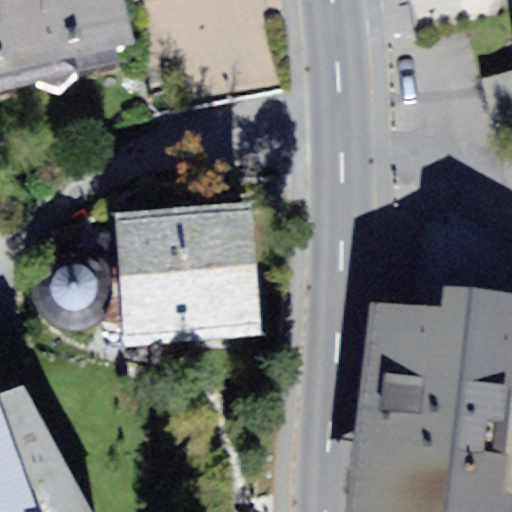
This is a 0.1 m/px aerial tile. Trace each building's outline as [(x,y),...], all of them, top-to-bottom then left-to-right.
[(0,0),(0,91),(120,64),(114,48),(134,44),(122,0),(0,0)] [(253,202),(114,212),(118,266),(119,281),(258,271),(253,202)] [(511,511),(511,292),(510,292),(509,272),(505,254),(500,241),(491,230),(471,216),(450,214),(435,220),(421,237),(413,304),(374,304),(349,511),(511,511)] [(75,247),(62,248),(50,254),(41,263),(35,275),(34,287),(36,300),(43,311),(52,319),(64,324),(77,325),(90,322),(100,315),(103,311),(108,304),(112,292),(112,279),(109,270),(107,266),(99,256),(88,250),(75,247)] [(118,266),(109,270),(112,279),(112,292),(108,304),(103,311),(100,315),(99,324),(123,324),(119,281),(118,266)] [(258,271),(119,281),(123,324),(124,347),(263,336),(258,271)] [(0,511),(91,511),(23,385),(0,393),(0,511)]
